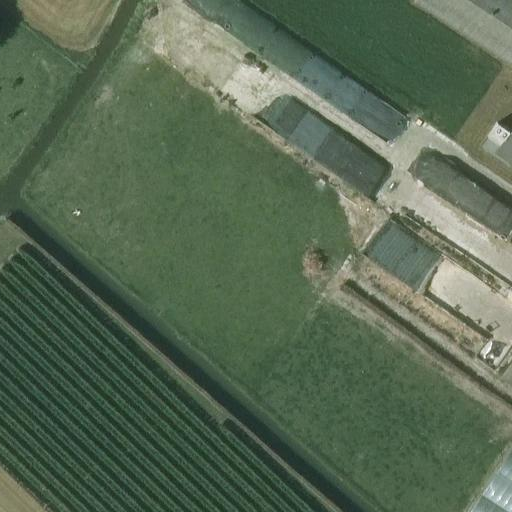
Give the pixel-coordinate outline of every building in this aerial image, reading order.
[(407,114),(226,0),(197,0),(190,12),(391,139),(407,114)] [(511,0),(415,0),(414,2),(511,65),(511,0)] [(254,114),(302,149),(320,124),(272,89),(254,114)] [(511,163),(511,131),(498,154),(511,163)] [(511,249),(511,207),(442,161),(425,186),(481,223),(478,227),(511,249)] [(511,355),(498,376),(511,385),(511,355)] [(511,511),(511,449),(508,448),(468,511),(511,511)]
